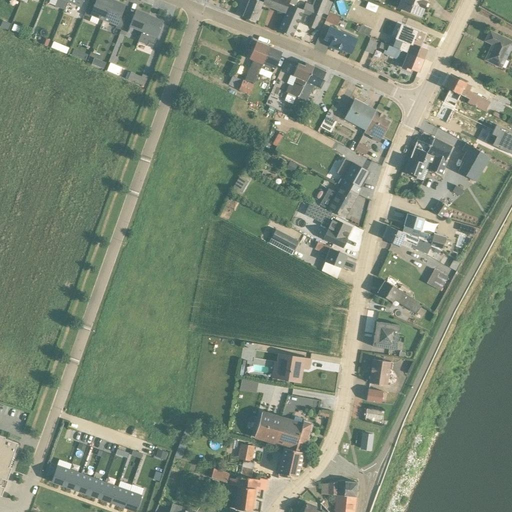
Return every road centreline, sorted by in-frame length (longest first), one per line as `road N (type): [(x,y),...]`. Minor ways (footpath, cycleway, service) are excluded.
road 1 (unclassified): [(194,7),(29,479)]
road 2 (tertiary): [(324,456),(339,420),(377,207),(419,103)]
road 3 (residential): [(194,7),(419,103)]
